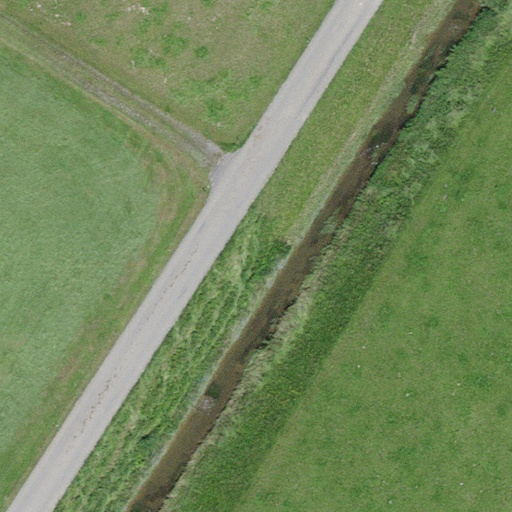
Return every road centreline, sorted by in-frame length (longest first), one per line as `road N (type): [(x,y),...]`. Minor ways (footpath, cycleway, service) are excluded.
road 1 (track): [(28,511),(361,0)]
road 2 (track): [(0,14),(249,172)]
